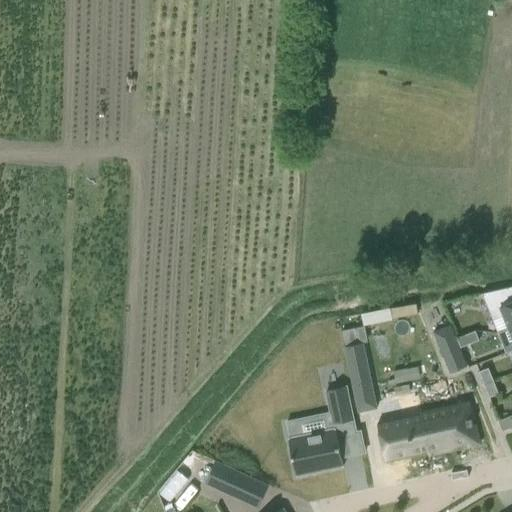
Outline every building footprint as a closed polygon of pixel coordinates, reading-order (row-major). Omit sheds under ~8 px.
[(511,301),(511,302),(506,288),(481,294),(492,320),(503,316),(508,328),(511,326),(511,301)] [(449,325),(433,332),(449,373),(466,367),(449,325)] [(511,326),(508,328),(511,338),(511,340),(502,345),(505,353),(511,350),(511,326)] [(478,340),(475,331),(456,338),(460,348),(478,340)] [(365,357),(347,361),(356,402),(373,398),(365,357)] [(493,381),(488,368),(478,372),(483,385),(493,381)] [(413,369),(393,374),(395,385),(416,381),(413,369)] [(498,394),(493,381),(483,385),(488,398),(498,394)] [(287,439),(295,476),(342,466),(336,437),(355,433),(345,387),(325,391),(333,429),(287,439)] [(467,402),(419,413),(428,452),(428,455),(456,448),(455,445),(466,442),(467,446),(479,443),(475,424),(472,425),(467,402)] [(419,413),(377,423),(386,462),(427,452),(419,413)] [(251,478),(215,462),(205,483),(242,499),(251,478)]
